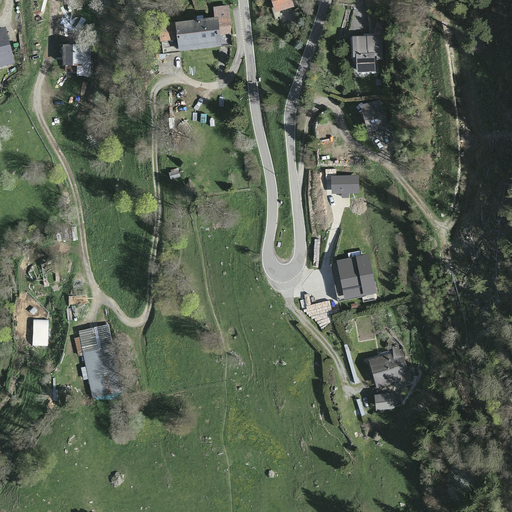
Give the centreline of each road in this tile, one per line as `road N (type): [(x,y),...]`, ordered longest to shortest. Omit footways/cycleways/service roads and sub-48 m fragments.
road 1 (residential): [(247,33),(237,64),(217,87),(168,77),(153,98),(158,211),(148,311),(128,323),(110,299),(96,296),(74,188),(39,118),(37,87),(60,0)]
road 2 (unclassified): [(247,33),(271,186),(269,256),(277,270),(291,270),(299,229),(289,119),(326,0)]
